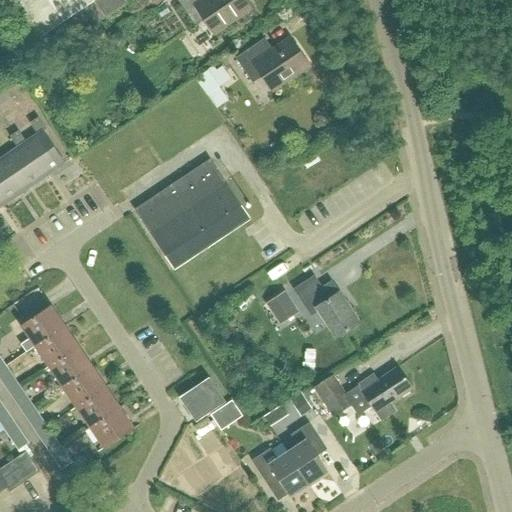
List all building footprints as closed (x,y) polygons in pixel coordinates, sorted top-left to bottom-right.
[(4,0),(44,58),(125,4),(122,0),(4,0)] [(250,8),(243,0),(177,0),(193,24),(203,17),(214,33),(250,8)] [(272,50),(264,38),(235,57),(252,82),(261,75),(272,90),(308,66),(289,38),(272,50)] [(209,72),(198,81),(210,97),(222,89),(215,80),(227,72),(224,67),(218,71),(215,67),(209,71),(209,72)] [(21,144),(44,177),(65,164),(43,131),(46,129),(38,117),(29,123),(37,134),(25,142),(21,144)] [(21,144),(25,142),(18,131),(9,136),(17,147),(2,158),(24,191),(44,177),(21,144)] [(24,191),(2,158),(0,158),(0,197),(4,204),(24,191)] [(174,268),(249,218),(210,160),(135,210),(174,268)] [(322,288),(314,276),(294,290),(309,313),(316,308),(336,338),(359,322),(332,281),(322,288)] [(298,313),(285,293),(268,304),(281,324),(298,313)] [(35,346),(64,326),(50,305),(20,325),(29,339),(20,344),(26,352),(35,346)] [(48,367),(78,346),(64,326),(35,346),(48,367)] [(62,387),(92,367),(78,346),(48,367),(62,387)] [(0,379),(6,389),(16,382),(6,366),(0,369),(0,379)] [(76,407),(106,387),(92,367),(62,387),(76,407)] [(412,388),(398,367),(378,380),(373,374),(357,385),(358,386),(346,395),(333,376),(314,388),(333,417),(351,404),(358,414),(371,405),(381,421),(396,411),(390,402),(412,388)] [(197,421),(210,412),(224,402),(208,378),(185,393),(180,397),(197,421)] [(20,409),(30,402),(19,386),(9,393),(20,409)] [(89,427),(119,407),(106,387),(76,407),(89,427)] [(33,429),(44,422),(33,406),(23,413),(33,429)] [(0,423),(4,430),(15,423),(4,407),(0,409),(0,423)] [(119,407),(89,427),(104,448),(127,433),(133,428),(119,407)] [(287,452),(308,484),(327,472),(312,449),(322,443),(309,423),(290,435),(297,445),(287,452)] [(36,433),(47,449),(57,442),(46,426),(36,433)] [(26,445),(29,443),(18,427),(7,435),(18,451),(26,445)] [(61,469),(71,463),(60,447),(50,453),(61,469)] [(308,484),(287,452),(277,459),(270,448),(251,460),(264,481),(274,474),(289,497),(308,484)] [(15,459),(29,479),(39,472),(29,457),(25,452),(15,459)] [(19,486),(29,479),(15,459),(5,465),(19,486)] [(9,492),(19,486),(5,465),(0,468),(0,479),(6,488),(9,492)]
